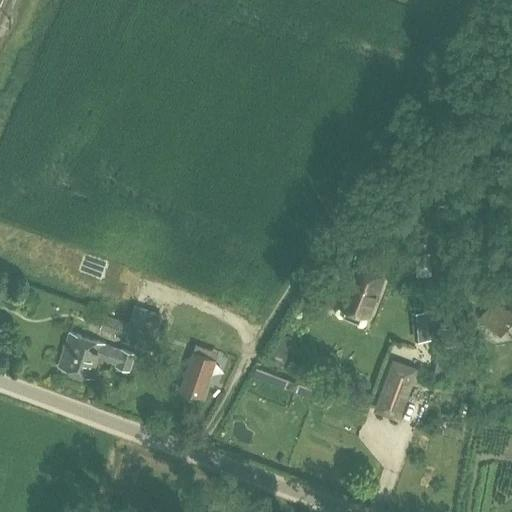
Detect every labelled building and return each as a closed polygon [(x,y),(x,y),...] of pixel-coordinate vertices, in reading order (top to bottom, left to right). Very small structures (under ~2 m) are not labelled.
[(342,316),(358,323),(361,314),(368,317),(384,276),(382,276),(388,261),(365,252),(359,268),(355,277),(352,276),(340,306),(345,307),(342,316)] [(477,317),(500,336),(511,320),(511,292),(502,285),(477,317)] [(114,335),(153,349),(159,332),(105,313),(100,327),(115,333),(114,335)] [(58,365),(94,377),(100,357),(116,362),(115,365),(130,370),(135,353),(70,331),(58,365)] [(219,360),(196,351),(183,389),(205,397),(219,360)] [(393,359),(376,406),(399,415),(417,368),(393,359)]
